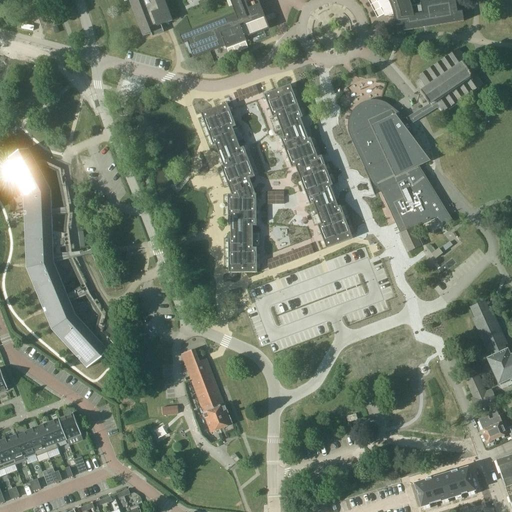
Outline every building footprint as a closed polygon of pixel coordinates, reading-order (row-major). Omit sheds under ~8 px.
[(129,0),(143,36),(152,33),(153,35),(153,36),(164,32),(164,31),(162,25),(173,21),(165,0),(129,0)] [(230,0),(235,13),(180,34),(184,43),(189,42),(194,57),(225,45),(227,49),(247,41),(245,37),(248,36),(253,34),(269,28),(265,17),(258,0),(230,0)] [(389,0),(391,5),(393,10),(395,15),(396,20),(396,25),(403,24),(404,30),(464,21),(463,11),(458,12),(455,0),(428,0),(421,1),(422,13),(414,14),(412,7),(410,0),(409,0),(389,0)] [(44,31),(58,25),(53,10),(38,15),(44,31)] [(415,115),(408,120),(411,125),(417,121),(426,115),(430,112),(439,106),(442,111),(443,112),(469,95),(474,103),(480,99),(479,97),(481,96),(476,89),(484,84),(478,76),(474,71),(459,48),(418,76),(420,78),(420,79),(426,87),(421,91),(420,91),(429,105),(423,109),(415,115)] [(236,99),(258,90),(256,85),(233,93),(236,99)] [(291,85),(264,95),(273,118),(270,119),(271,120),(273,119),(274,121),(275,124),(278,132),(282,131),(283,134),(284,137),(281,138),(292,168),(296,167),(310,205),(314,204),(316,210),(313,211),(317,224),(314,225),(315,226),(318,225),(327,249),(353,239),(341,206),(338,207),(333,192),(331,186),(333,185),(322,156),(318,157),(311,138),(308,139),(301,118),(303,117),(291,85)] [(349,122),(348,128),(349,133),(352,140),(366,171),(367,171),(369,178),(375,195),(375,194),(379,192),(381,191),(391,213),(392,215),(401,233),(399,234),(400,237),(405,247),(408,252),(421,246),(422,246),(423,245),(415,227),(420,225),(428,221),(438,217),(444,227),(454,221),(450,216),(449,214),(424,173),(422,170),(419,172),(417,166),(423,163),(430,160),(413,137),(416,136),(411,127),(409,123),(408,124),(404,125),(394,112),(396,111),(392,107),(392,106),(387,103),(382,101),(381,100),(378,100),(374,100),(369,100),(364,102),(360,104),(356,107),(353,111),(351,114),(350,116),(349,122)] [(227,103),(201,113),(213,146),(216,145),(219,154),(223,166),(221,166),(232,194),(228,194),(228,216),(231,216),(231,238),(229,238),(229,273),(257,273),(257,248),(260,248),(260,246),(257,246),(257,233),(253,233),(253,226),(257,226),(256,194),(250,179),(255,176),(244,147),(240,148),(238,142),(242,140),(237,128),(240,127),(239,125),(236,126),(227,103)] [(51,190),(37,165),(36,163),(29,149),(5,162),(11,173),(12,175),(24,198),(24,201),(25,217),(25,218),(27,264),(27,267),(27,268),(44,309),(45,312),(52,329),(76,356),(80,360),(87,368),(107,349),(97,338),(94,335),(76,315),(71,304),(69,299),(63,283),(54,263),(54,258),(54,256),(53,247),(53,233),(52,211),(51,208),(51,190)] [(284,204),(284,192),(268,192),(268,204),(284,204)] [(269,270),(314,253),(312,248),(267,265),(269,270)] [(493,310),(491,311),(486,300),(470,307),(475,319),(473,320),(488,352),(490,351),(493,356),(488,358),(502,389),(511,384),(511,382),(510,378),(511,377),(511,353),(511,354),(508,348),(506,345),(508,344),(493,310)] [(200,361),(195,349),(181,354),(204,413),(203,413),(211,433),(233,425),(226,404),(225,405),(207,359),(200,361)] [(468,362),(461,365),(464,371),(471,368),(468,362)] [(486,393),(482,384),(478,376),(468,381),(475,398),(472,399),(477,410),(497,401),(492,390),(486,393)] [(177,406),(162,407),(163,416),(178,414),(177,406)] [(73,413),(59,418),(67,440),(81,435),(73,413)] [(356,414),(347,416),(349,422),(358,420),(356,414)] [(489,416),(480,420),(484,430),(481,431),(487,443),(490,445),(493,443),(494,440),(508,434),(500,415),(490,419),(489,416)] [(56,444),(57,444),(67,440),(59,418),(48,422),(56,444)] [(56,444),(48,422),(38,426),(47,453),(58,448),(57,444),(56,444)] [(36,455),(37,457),(47,453),(38,426),(27,430),(36,455)] [(27,430),(16,434),(26,459),(36,455),(27,430)] [(26,459),(16,434),(6,438),(16,465),(26,461),(26,459)] [(6,438),(0,440),(0,455),(5,469),(16,465),(6,438)] [(511,454),(497,460),(497,459),(496,460),(511,505),(511,454)] [(82,457),(74,460),(80,474),(87,471),(82,457)] [(416,485),(423,508),(475,493),(469,470),(416,485)]
